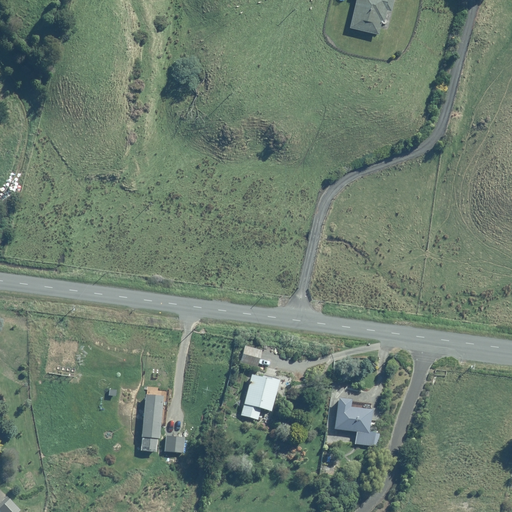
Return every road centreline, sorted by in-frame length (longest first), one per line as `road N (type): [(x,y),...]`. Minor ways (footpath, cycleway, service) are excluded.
road 1 (unclassified): [(432,338),(0,281)]
road 2 (residential): [(369,511),(386,492),(432,338)]
